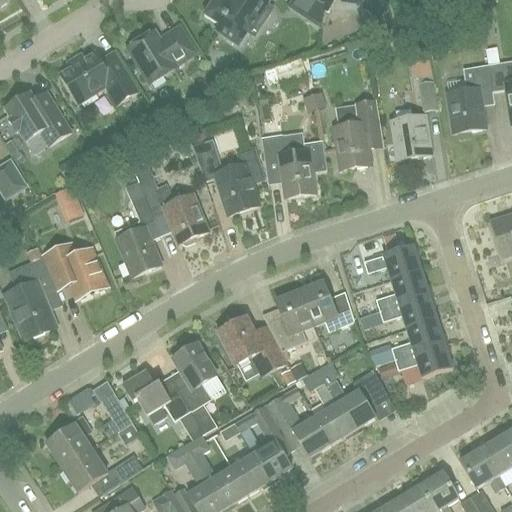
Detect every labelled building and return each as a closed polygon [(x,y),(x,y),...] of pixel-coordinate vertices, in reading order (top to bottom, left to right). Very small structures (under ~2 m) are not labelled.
[(264,11),(271,0),(233,0),(232,2),(229,0),(208,0),(208,1),(214,5),(204,19),(220,29),(217,34),(236,46),(245,32),(249,35),(257,22),(253,20),(261,9),(264,11)] [(317,0),(313,0),(310,5),(326,13),(328,5),(317,0)] [(150,88),(163,81),(176,72),(175,70),(196,57),(180,32),(159,44),(154,36),(144,42),(141,40),(132,46),(132,49),(129,51),(150,88)] [(490,71),(493,95),(507,93),(511,120),(511,67),(499,69),(496,53),(486,54),(489,71),(490,71)] [(114,58),(101,66),(95,57),(85,63),(81,57),(67,66),(71,72),(61,79),(78,107),(107,89),(112,98),(109,99),(116,110),(138,96),(114,58)] [(490,71),(489,71),(464,75),(468,95),(448,98),(454,137),(487,132),(481,101),(494,99),(493,95),(490,71)] [(424,117),(439,115),(433,81),(421,83),(422,88),(419,89),(424,117)] [(46,95),(34,103),(30,97),(6,112),(13,123),(10,124),(17,136),(20,134),(26,145),(41,136),(49,148),(50,149),(71,136),(57,112),(46,95)] [(309,118),(327,112),(322,97),(304,103),(309,118)] [(336,112),(338,131),(334,132),(340,174),(371,170),(368,146),(382,144),(377,106),(356,108),(356,109),(336,112)] [(398,165),(432,160),(425,121),(392,126),(398,165)] [(282,140),(282,139),(262,142),(267,181),(283,179),(284,186),(286,202),(316,198),(313,176),(327,174),(323,145),(305,148),(306,156),(285,159),(282,140)] [(224,177),(213,143),(193,150),(205,185),(216,182),(229,219),(260,210),(252,188),(266,184),(254,150),(236,156),(242,172),(224,177)] [(90,153),(75,163),(84,178),(100,169),(90,153)] [(11,165),(0,171),(0,193),(6,203),(26,191),(11,165)] [(135,172),(140,185),(155,221),(166,217),(180,248),(182,248),(187,250),(196,246),(197,241),(209,237),(193,199),(175,206),(167,188),(158,191),(148,167),(135,172)] [(155,221),(140,185),(126,191),(140,225),(115,235),(133,280),(161,268),(145,229),(156,225),(155,221)] [(84,204),(67,208),(70,223),(87,220),(84,204)] [(504,261),(511,258),(511,220),(493,227),(504,261)] [(91,254),(79,259),(74,247),(46,260),(61,294),(72,289),(79,305),(108,292),(91,254)] [(392,285),(422,275),(414,250),(364,266),(368,278),(387,271),(392,285)] [(32,272),(45,267),(42,258),(29,263),(32,272)] [(45,267),(32,272),(13,280),(20,295),(7,300),(25,344),(56,330),(50,315),(62,310),(45,267)] [(422,275),(392,285),(396,298),(377,304),(380,315),(430,299),(422,275)] [(300,297),(313,329),(324,325),(328,336),(354,325),(346,305),(332,311),(323,287),(300,297)] [(313,329),(300,297),(277,306),(286,329),(271,336),(282,356),(306,345),(302,334),(313,329)] [(430,299),(380,315),(384,326),(403,320),(407,334),(437,324),(430,299)] [(286,367),(270,336),(261,320),(249,326),(247,322),(219,337),(235,369),(253,360),(263,379),(286,367)] [(437,324),(407,334),(411,347),(392,353),(395,364),(445,348),(437,324)] [(445,348),(395,364),(399,375),(418,368),(423,382),(453,373),(445,348)] [(180,395),(192,415),(211,404),(202,390),(217,380),(198,349),(193,352),(193,351),(189,350),(185,351),(181,353),(179,356),(178,360),(178,361),(174,363),(190,389),(180,395)] [(368,411),(387,399),(375,374),(354,387),(359,396),(348,402),(335,382),(339,380),(331,367),(316,375),(324,388),(337,409),(354,436),(375,422),(368,411)] [(192,415),(180,395),(177,391),(167,398),(160,387),(156,390),(147,375),(123,390),(134,407),(139,404),(148,419),(164,409),(174,426),(179,423),(192,415)] [(324,388),(316,375),(302,383),(310,397),(324,388)] [(300,424),(290,407),(286,399),(269,409),(283,434),(300,424)] [(134,428),(118,403),(105,411),(112,423),(102,430),(110,442),(117,438),(120,436),(134,428)] [(354,436),(337,409),(315,422),(332,449),(354,436)] [(258,428),(265,440),(278,432),(265,411),(236,428),(241,437),(258,428)] [(62,473),(92,454),(84,441),(91,436),(82,421),(55,439),(57,442),(46,449),(62,473)] [(332,449),(315,422),(293,436),(309,463),(332,449)] [(241,437),(236,428),(221,437),(227,446),(241,437)] [(483,451),(500,480),(511,472),(511,450),(504,438),(483,451)] [(227,511),(249,500),(232,473),(218,482),(204,458),(211,454),(202,440),(188,449),(226,511),(227,511)] [(292,473),(285,460),(276,446),(254,459),(270,486),(280,480),(281,482),(284,483),(292,478),(293,475),(292,473)] [(226,511),(188,449),(168,461),(177,475),(186,469),(200,492),(188,499),(184,493),(175,498),(181,509),(183,511),(226,511)] [(500,480),(483,451),(461,464),(478,493),(490,486),(496,498),(507,491),(500,480)] [(92,454),(62,473),(77,497),(107,478),(107,477),(92,454)] [(232,473),(249,500),(270,486),(254,459),(232,473)] [(107,477),(107,478),(116,491),(142,474),(133,460),(107,477)] [(421,490),(434,511),(447,511),(460,503),(444,476),(421,490)] [(399,503),(404,511),(434,511),(421,490),(399,503)] [(144,511),(145,511),(133,493),(102,511),(144,511)] [(175,498),(174,499),(171,495),(153,506),(155,511),(175,511),(181,509),(175,498)] [(472,502),(477,511),(492,511),(483,496),(472,502)] [(477,511),(472,502),(462,509),(463,511),(477,511)] [(404,511),(399,503),(384,511),(404,511)]
